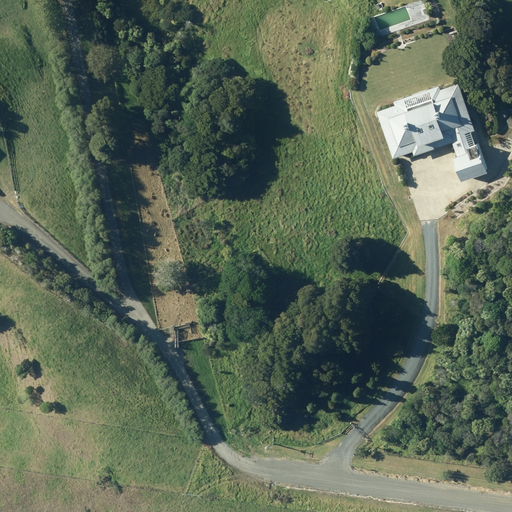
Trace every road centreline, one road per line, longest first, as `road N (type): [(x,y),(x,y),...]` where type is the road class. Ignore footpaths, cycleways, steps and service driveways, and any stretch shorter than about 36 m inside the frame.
road 1 (unknown): [(330,476),(340,453),(399,388),(428,320),(433,150)]
road 2 (unknown): [(132,291),(68,0)]
road 3 (unclassified): [(265,468),(511,498)]
road 4 (unknown): [(265,468),(221,448),(132,291)]
road 5 (unknown): [(132,291),(0,199)]
